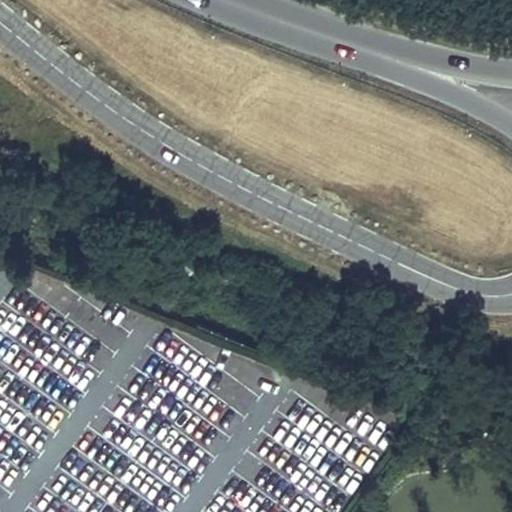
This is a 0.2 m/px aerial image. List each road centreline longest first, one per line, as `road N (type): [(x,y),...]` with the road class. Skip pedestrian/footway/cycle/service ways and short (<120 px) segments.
road 1 (unclassified): [(0,24),(200,166),(461,291),(511,294)]
road 2 (primary): [(219,0),(411,64)]
